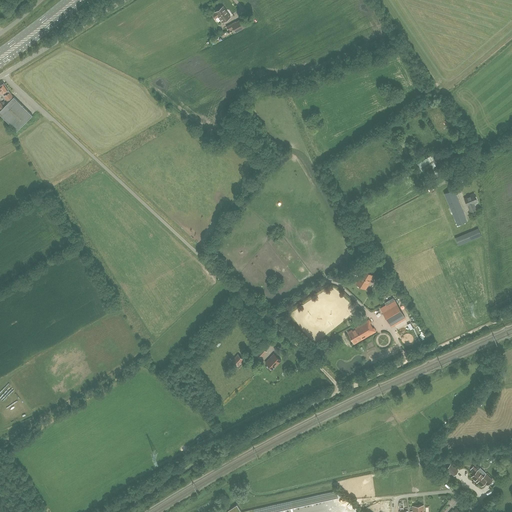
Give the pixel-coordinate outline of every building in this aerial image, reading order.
[(230,17),(223,6),(215,12),(213,13),(212,14),(212,16),(212,17),(213,18),(215,19),(217,18),(218,17),(222,22),(230,17)] [(247,26),(243,18),(235,22),(226,27),(228,31),(233,28),(236,32),(247,26)] [(8,90),(4,83),(0,85),(0,94),(2,93),(4,92),(6,95),(4,96),(7,100),(9,99),(13,96),(10,92),(8,90)] [(0,110),(0,114),(17,131),(32,115),(14,97),(0,110)] [(436,164),(431,155),(416,163),(422,173),(436,164)] [(463,211),(454,189),(444,193),(453,215),(463,211)] [(468,205),(471,212),(476,209),(473,203),(477,202),(474,194),(469,196),(470,196),(465,199),(468,206),(468,205)] [(467,221),(465,215),(455,219),(457,225),(467,221)] [(482,235),(478,227),(455,237),(459,245),(482,235)] [(356,282),(365,288),(373,275),(364,269),(356,282)] [(386,308),(382,310),(389,322),(403,314),(396,302),(393,297),(384,303),(386,305),(384,306),(386,308)] [(364,323),(348,332),(354,343),(370,333),(370,334),(375,331),(374,328),(372,328),(370,324),(371,323),(369,320),(364,323)] [(266,352),(261,347),(255,354),(260,359),(266,352)] [(243,360),(237,354),(231,361),(237,366),(243,360)] [(281,360),(274,354),(266,363),(273,369),(281,360)] [(458,471),(451,464),(446,468),(454,475),(458,471)] [(477,470),(472,477),(481,486),(485,482),(488,485),(492,480),(486,474),(485,473),(486,472),(480,467),(477,470)] [(448,480),(451,477),(448,475),(444,471),(441,474),(448,480)]
